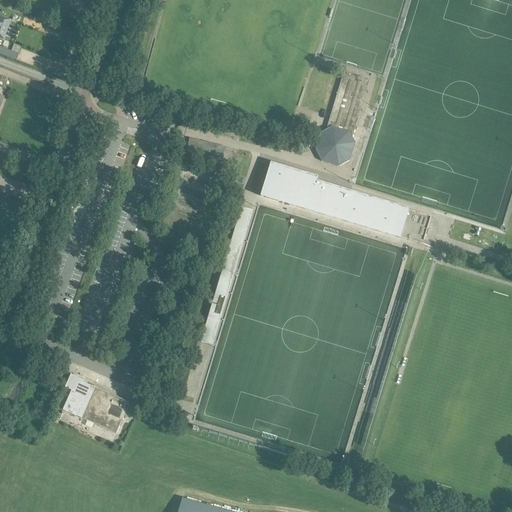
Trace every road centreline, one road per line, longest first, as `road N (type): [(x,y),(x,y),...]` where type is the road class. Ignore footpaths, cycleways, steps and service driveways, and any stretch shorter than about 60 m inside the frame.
road 1 (tertiary): [(0,339),(124,0)]
road 2 (unknown): [(162,131),(283,153),(348,191)]
